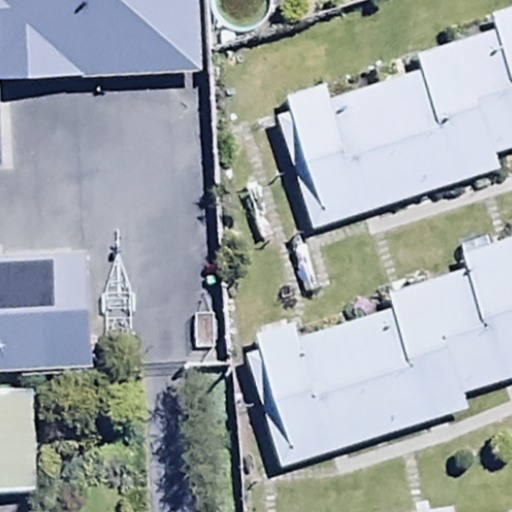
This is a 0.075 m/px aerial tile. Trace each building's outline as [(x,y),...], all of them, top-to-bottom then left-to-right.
[(0,0),(0,80),(198,72),(195,0),(0,0)] [(498,169),(495,157),(511,150),(511,6),(490,14),(496,31),(416,60),(421,72),(329,106),(323,89),(284,103),(288,113),(278,117),(312,226),(498,169)] [(0,278),(81,273),(77,210),(0,215),(0,278)] [(467,413),(461,394),(511,378),(511,239),(461,256),(465,270),(384,296),(389,311),(301,339),(296,323),(253,337),(258,350),(244,355),(282,472),(467,413)] [(40,448),(0,448),(0,494),(41,494),(40,448)]
